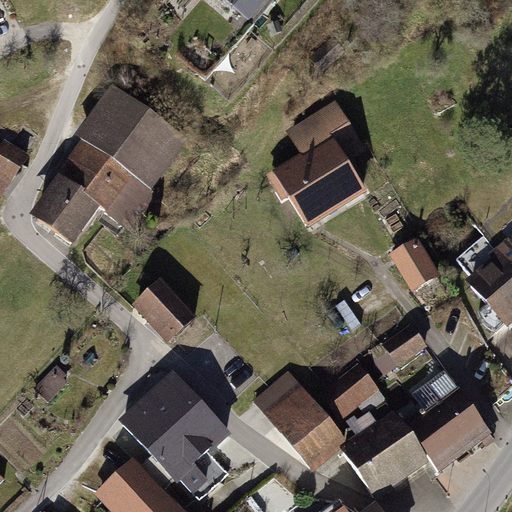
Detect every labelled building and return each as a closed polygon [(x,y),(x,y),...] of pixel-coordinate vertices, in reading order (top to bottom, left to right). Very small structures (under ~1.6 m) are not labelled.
[(275,0),(223,0),(222,1),(251,27),(275,0)] [(197,151),(116,89),(76,140),(84,147),(62,176),(69,181),(39,220),(79,251),(106,217),(132,236),(197,151)] [(286,211),(294,207),(312,237),(371,203),(341,151),(360,141),(339,104),(296,129),(313,158),(270,183),(286,211)] [(0,194),(29,157),(4,138),(0,143),(0,194)] [(511,242),(492,259),(496,264),(471,285),(511,333),(511,242)] [(424,244),(394,260),(413,296),(443,280),(424,244)] [(167,280),(137,305),(171,347),(201,322),(167,280)] [(431,350),(411,323),(383,345),(402,371),(431,350)] [(293,371),(254,401),(316,483),(345,461),(380,506),(435,465),(445,479),(495,441),(464,399),(413,438),(359,367),(316,401),(293,371)] [(234,438),(177,376),(124,425),(181,487),(234,438)] [(187,511),(141,462),(101,499),(113,511),(187,511)]
